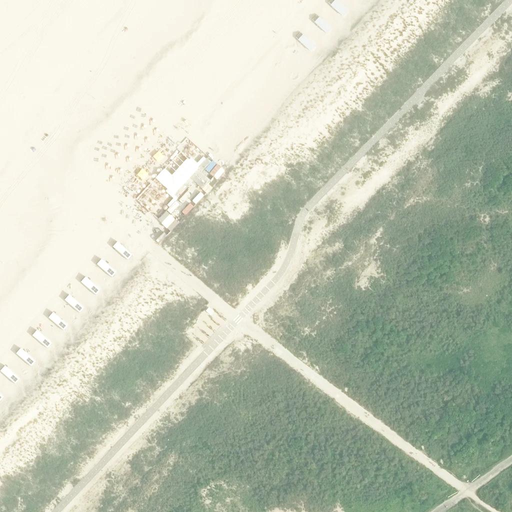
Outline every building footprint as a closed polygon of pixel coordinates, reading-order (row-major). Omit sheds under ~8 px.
[(312,51),(317,46),(308,38),(303,43),(312,51)] [(173,202),(206,167),(190,152),(157,187),(173,202)] [(118,241),(114,246),(128,258),(131,254),(118,241)] [(103,259),(98,263),(111,276),(116,271),(103,259)] [(81,282),(96,293),(100,288),(85,277),(81,282)] [(50,317),(64,328),(67,323),(53,313),(50,317)] [(47,347),(52,342),(37,330),(33,335),(47,347)] [(21,348),(17,353),(32,364),(35,360),(21,348)] [(5,366),(1,371),(15,382),(19,378),(5,366)]
